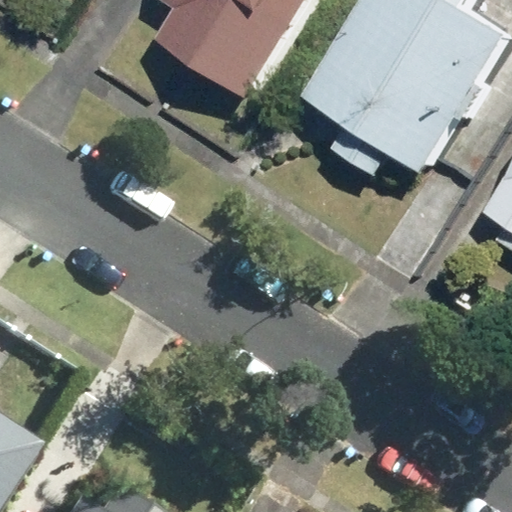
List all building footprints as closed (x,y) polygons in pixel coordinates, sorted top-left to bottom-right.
[(167,48),(259,108),(330,0),(170,0),(169,1),(189,15),(167,48)] [(488,0),(384,0),(315,107),(349,129),(336,149),(389,183),(402,162),(437,184),(511,68),(511,31),(481,11),(488,0)] [(511,193),(498,215),(511,224),(511,193)] [(0,494),(31,447),(0,426),(0,494)] [(144,511),(104,487),(88,511),(84,511),(68,502),(61,511),(144,511)]
